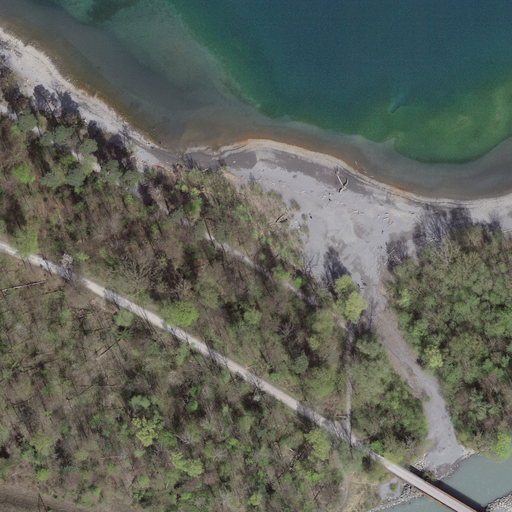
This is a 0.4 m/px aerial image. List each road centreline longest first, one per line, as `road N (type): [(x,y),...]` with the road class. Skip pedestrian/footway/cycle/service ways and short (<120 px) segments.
road 1 (track): [(342,435),(353,342),(347,329),(0,108)]
road 2 (track): [(342,435),(145,315),(0,247)]
